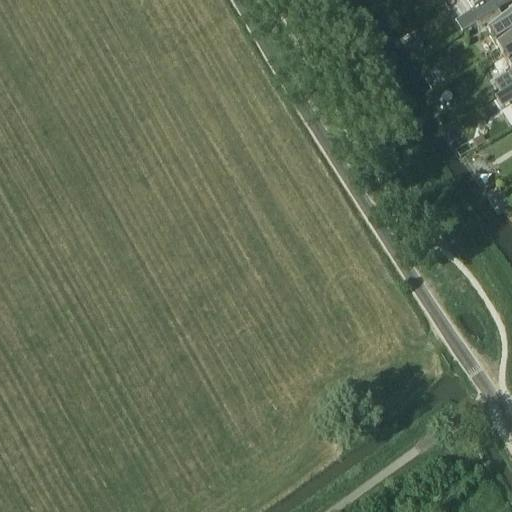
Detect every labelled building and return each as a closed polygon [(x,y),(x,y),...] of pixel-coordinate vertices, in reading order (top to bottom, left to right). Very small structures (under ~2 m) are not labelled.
[(465,0),(473,12),(470,14),(456,23),(463,34),(477,25),(498,12),(492,2),(494,0),(465,0)] [(511,18),(505,23),(498,12),(477,25),(484,37),(488,35),(499,54),(511,46),(511,18)] [(511,46),(499,54),(511,73),(508,75),(511,81),(511,46)] [(493,84),(500,95),(511,87),(511,81),(508,75),(493,84)] [(486,145),(482,138),(472,143),(476,151),(486,145)]
